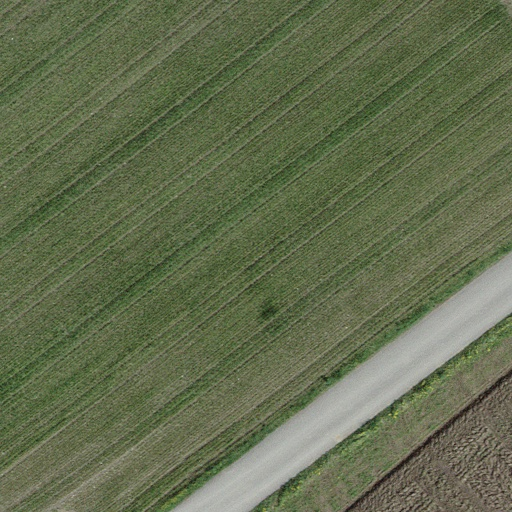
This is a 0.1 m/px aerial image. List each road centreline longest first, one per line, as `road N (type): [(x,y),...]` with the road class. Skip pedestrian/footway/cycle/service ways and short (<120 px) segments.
road 1 (motorway): [(511,270),(339,322),(0,404)]
road 2 (track): [(511,281),(210,511)]
